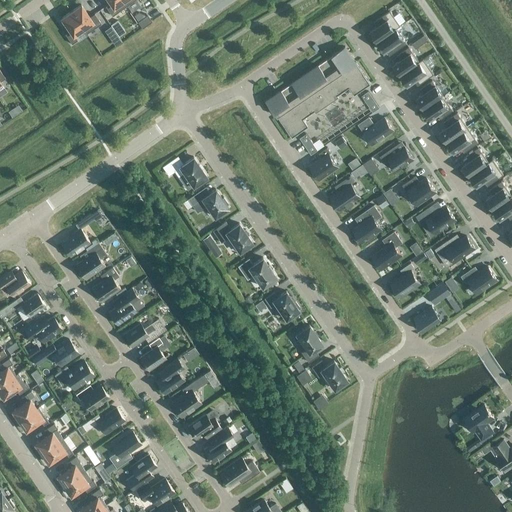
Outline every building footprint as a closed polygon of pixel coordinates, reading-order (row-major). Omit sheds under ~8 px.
[(108,0),(110,2),(105,6),(112,16),(127,6),(122,0),(108,0)] [(94,13),(89,17),(81,4),(71,11),(86,33),(101,23),(94,13)] [(378,41),(397,28),(396,28),(400,26),(390,10),(376,20),(380,25),(377,26),(371,31),(378,41)] [(86,34),(86,33),(71,11),(61,18),(70,30),(65,34),(71,44),(77,40),(74,35),(82,29),(86,34)] [(137,21),(142,28),(152,21),(147,14),(137,21)] [(111,26),(105,30),(110,38),(116,34),(111,26)] [(407,43),(397,28),(378,41),(385,51),(386,50),(394,45),(397,50),(407,43)] [(412,43),(415,48),(420,45),(417,39),(412,43)] [(303,119),(315,111),(316,112),(337,97),(336,96),(349,87),(354,94),(370,83),(355,61),(352,63),(350,59),(352,58),(344,46),(266,100),(274,112),(277,110),(279,113),(277,115),(292,137),(308,126),(303,119)] [(394,64),(401,74),(419,61),(409,46),(399,53),(403,58),(400,60),(394,64)] [(419,61),(401,74),(408,85),(414,80),(417,78),(420,83),(434,74),(423,59),(419,61)] [(417,98),(424,108),(443,95),(432,80),(422,87),(426,92),(423,93),(417,98)] [(380,107),(368,91),(361,95),(373,112),(380,107)] [(443,95),(424,108),(431,118),(437,114),(440,112),(443,117),(453,110),(443,95)] [(12,109),(8,112),(12,118),(16,115),(12,109)] [(447,141),(467,127),(457,112),(446,120),(449,125),(440,131),(447,141)] [(369,118),(359,125),(372,144),(393,129),(385,117),(374,124),(369,118)] [(478,142),(467,127),(447,141),(454,152),(463,145),(466,150),(478,142)] [(484,140),(491,136),(486,129),(480,134),(484,140)] [(318,150),(306,133),(300,138),(311,154),(318,150)] [(319,146),(327,141),(322,134),(314,139),(319,146)] [(340,148),(347,144),(341,136),(335,141),(340,148)] [(396,169),(413,158),(405,146),(394,154),(390,149),(380,156),(387,165),(391,162),(396,169)] [(322,158),(310,166),(319,178),(338,166),(329,153),(331,152),(327,147),(319,153),(322,158)] [(470,175),(489,162),(478,147),(469,154),(472,159),(463,165),(470,175)] [(178,156),(163,166),(168,174),(174,170),(178,176),(184,172),(193,186),(207,176),(202,169),(198,164),(193,157),(182,164),(181,162),(182,162),(178,156)] [(371,175),(379,169),(371,157),(363,163),(368,171),(371,175)] [(493,159),(489,162),(470,175),(477,185),(486,179),(490,184),(503,174),(493,159)] [(351,171),(354,176),(360,174),(355,168),(351,171)] [(339,192),(331,196),(340,210),(347,205),(348,206),(354,202),(354,201),(360,196),(351,184),(354,181),(350,175),(339,183),(343,189),(339,192)] [(435,191),(426,178),(419,183),(415,176),(402,185),(407,192),(408,191),(417,204),(423,199),(423,201),(431,196),(430,194),(435,191)] [(493,208),(511,195),(501,180),(492,187),(495,192),(486,198),(493,208)] [(222,198),(215,188),(203,197),(199,191),(188,199),(188,198),(182,202),(187,208),(192,205),(197,211),(207,205),(215,216),(217,215),(218,216),(224,212),(223,210),(228,207),(226,204),(228,203),(224,197),(222,198)] [(511,195),(493,208),(500,219),(509,212),(511,216),(511,195)] [(381,215),(374,205),(361,213),(366,220),(353,228),(362,241),(381,228),(375,220),(381,215)] [(436,233),(456,220),(447,206),(434,215),(429,208),(417,216),(422,224),(427,220),(436,233)] [(90,214),(80,221),(84,226),(94,219),(90,214)] [(408,227),(414,222),(411,217),(404,222),(408,227)] [(231,228),(225,221),(212,230),(221,242),(229,237),(234,245),(233,246),(237,251),(238,250),(239,252),(245,248),(246,249),(251,246),(250,244),(252,242),(239,223),(231,228)] [(61,243),(69,254),(89,241),(80,228),(73,233),(74,234),(61,243)] [(402,242),(395,231),(382,239),(387,245),(372,255),(381,269),(402,255),(396,246),(402,242)] [(209,249),(217,244),(209,234),(202,239),(209,249)] [(467,252),(474,247),(466,236),(454,245),(450,239),(435,249),(442,260),(449,255),(454,261),(460,257),(461,258),(468,254),(467,252)] [(99,241),(96,237),(91,241),(92,243),(85,248),(87,250),(98,242),(99,241)] [(87,250),(90,255),(76,264),(85,278),(104,265),(100,258),(107,254),(98,242),(87,250)] [(429,248),(424,251),(429,258),(434,254),(429,248)] [(419,254),(413,259),(417,264),(423,260),(419,254)] [(128,257),(122,261),(126,266),(132,262),(128,257)] [(267,263),(262,257),(252,264),(248,258),(238,265),(247,278),(253,274),(262,286),(267,282),(269,284),(275,280),(274,278),(276,277),(271,270),(272,269),(268,263),(267,263)] [(414,268),(411,262),(400,270),(404,274),(391,283),(401,297),(420,283),(411,270),(414,268)] [(101,301),(112,293),(120,288),(114,279),(119,276),(112,266),(100,275),(103,280),(92,287),(101,301)] [(473,268),(461,276),(466,282),(469,280),(478,292),(497,279),(488,266),(477,274),(473,268)] [(6,273),(0,277),(0,285),(4,291),(8,288),(13,295),(30,283),(21,270),(10,278),(6,273)] [(437,280),(443,278),(441,271),(434,273),(437,280)] [(452,287),(459,281),(452,272),(445,278),(452,287)] [(140,281),(133,286),(136,290),(143,285),(140,281)] [(428,293),(435,303),(450,292),(444,282),(428,293)] [(118,297),(127,290),(125,287),(115,293),(118,297)] [(136,311),(131,303),(139,298),(131,288),(112,301),(116,306),(109,311),(117,324),(136,311)] [(294,302),(286,290),(277,296),(274,291),(264,298),(270,307),(275,304),(286,319),(292,315),(293,316),(298,313),(297,311),(299,310),(298,308),(299,307),(295,301),(294,302)] [(45,305),(37,293),(20,304),(29,316),(45,305)] [(249,295),(244,299),(248,304),(253,300),(249,295)] [(144,306),(139,298),(131,303),(136,311),(144,306)] [(14,300),(0,309),(0,316),(1,318),(18,306),(14,300)] [(457,303),(451,306),(456,312),(461,309),(457,303)] [(440,318),(431,306),(415,317),(423,330),(440,318)] [(44,315),(37,320),(24,328),(31,338),(38,333),(43,341),(61,328),(53,316),(47,320),(44,315)] [(132,345),(144,336),(147,341),(159,334),(155,328),(147,334),(140,323),(128,331),(124,334),(132,345)] [(322,343),(309,324),(296,333),(297,335),(295,336),(300,342),(301,341),(306,348),(301,352),(308,362),(318,355),(314,349),(322,343)] [(148,369),(161,360),(165,357),(157,345),(162,342),(158,336),(148,343),(152,348),(140,357),(148,369)] [(52,353),(59,364),(77,351),(69,339),(63,343),(63,342),(55,347),(52,342),(41,350),(31,356),(36,364),(52,353)] [(25,352),(29,358),(31,356),(41,350),(37,344),(25,352)] [(196,351),(193,347),(186,352),(189,356),(196,351)] [(0,385),(15,374),(9,365),(12,363),(8,357),(0,363),(0,366),(2,369),(0,370),(0,385)] [(177,358),(163,367),(167,373),(156,380),(159,384),(159,385),(161,389),(162,388),(165,392),(184,379),(178,371),(183,367),(177,358)] [(298,372),(304,368),(298,360),(293,364),(298,372)] [(311,367),(318,377),(323,373),(334,389),(340,385),(341,386),(347,383),(345,381),(347,380),(333,360),(325,366),(321,360),(311,367)] [(66,366),(54,374),(61,384),(68,379),(74,388),(93,374),(84,361),(69,371),(66,366)] [(203,372),(189,382),(194,390),(208,380),(213,387),(219,382),(209,368),(203,372)] [(18,373),(15,374),(0,385),(0,392),(3,397),(16,389),(19,394),(29,387),(25,381),(24,382),(18,373)] [(90,384),(75,394),(79,399),(82,397),(90,409),(109,396),(100,384),(93,389),(90,384)] [(200,402),(191,389),(172,403),(181,416),(200,402)] [(12,410),(19,420),(36,408),(26,393),(21,397),(24,402),(12,410)] [(328,403),(322,394),(313,400),(319,409),(328,403)] [(484,404),(464,418),(474,431),(476,430),(482,439),(493,431),(487,422),(494,418),(484,404)] [(48,422),(38,407),(19,420),(26,430),(40,420),(43,425),(48,422)] [(116,407),(100,418),(97,413),(79,426),(84,432),(97,422),(104,433),(124,419),(116,407)] [(206,437),(221,427),(214,417),(210,420),(205,413),(187,426),(195,437),(203,432),(206,437)] [(35,443),(42,453),(63,438),(57,429),(57,428),(53,422),(44,429),(47,434),(35,443)] [(232,433),(227,425),(205,441),(208,446),(204,449),(213,462),(231,449),(224,439),(232,433)] [(132,430),(112,443),(121,456),(112,462),(116,467),(126,460),(123,455),(141,443),(132,430)] [(254,437),(251,432),(244,436),(248,442),(254,437)] [(63,438),(42,453),(48,463),(65,451),(68,456),(73,453),(63,438)] [(505,471),(511,466),(511,446),(510,447),(504,438),(492,446),(498,456),(495,458),(505,471)] [(259,440),(252,444),(254,448),(261,443),(259,440)] [(156,465),(148,454),(130,466),(135,473),(126,479),(133,490),(153,476),(149,470),(156,465)] [(57,475),(64,485),(85,470),(79,461),(80,461),(76,455),(66,462),(70,467),(57,475)] [(259,471),(252,460),(246,464),(241,457),(224,468),(219,472),(229,485),(240,477),(243,482),(259,471)] [(111,477),(108,473),(104,467),(98,471),(104,481),(111,477)] [(85,470),(64,485),(71,495),(83,487),(87,491),(97,485),(93,479),(92,479),(85,470)] [(143,500),(150,495),(156,503),(157,502),(158,503),(163,500),(162,499),(174,491),(165,478),(151,487),(147,482),(137,490),(143,500)] [(505,478),(500,481),(504,486),(509,482),(505,478)] [(9,498),(8,499),(1,488),(0,488),(0,511),(8,511),(14,508),(13,507),(14,506),(9,498)] [(80,508),(82,511),(94,511),(101,508),(106,505),(95,490),(90,493),(94,498),(80,508)] [(258,502),(252,506),(253,507),(247,511),(248,511),(281,511),(275,503),(269,507),(264,499),(258,503),(258,502)] [(175,506),(171,500),(153,511),(188,511),(181,502),(175,506)]
